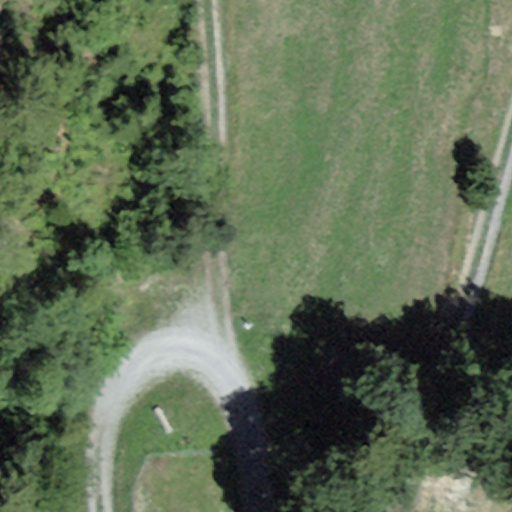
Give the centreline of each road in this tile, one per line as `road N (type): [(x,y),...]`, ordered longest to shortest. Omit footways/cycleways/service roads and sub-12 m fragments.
road 1 (track): [(98,511),(97,433),(122,386),(150,366),(189,362),(221,387),(248,511)]
road 2 (track): [(422,511),(511,188)]
